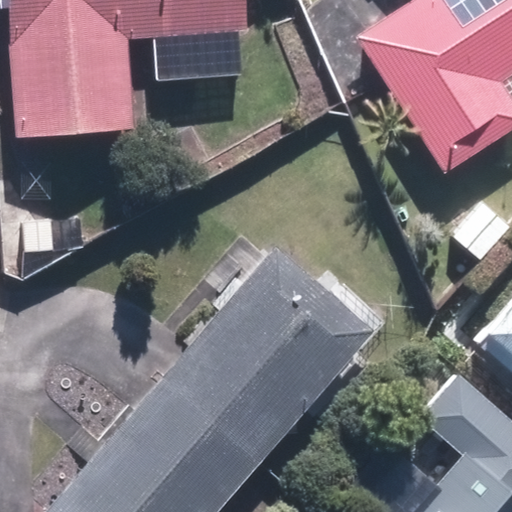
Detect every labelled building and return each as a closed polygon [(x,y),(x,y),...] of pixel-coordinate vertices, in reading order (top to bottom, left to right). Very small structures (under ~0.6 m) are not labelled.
[(237,30),(234,0),(0,0),(0,47),(6,139),(124,131),(118,37),(146,35),(149,83),(233,77),(230,31),(237,30)] [(511,0),(405,0),(346,38),(433,175),(511,124),(511,115),(491,83),(511,69),(511,0)] [(510,227),(476,196),(441,235),(475,266),(510,227)] [(206,511),(363,330),(266,247),(38,511),(206,511)] [(511,285),(470,335),(511,371),(511,285)] [(410,418),(453,455),(402,511),(511,511),(511,431),(447,376),(410,418)]
